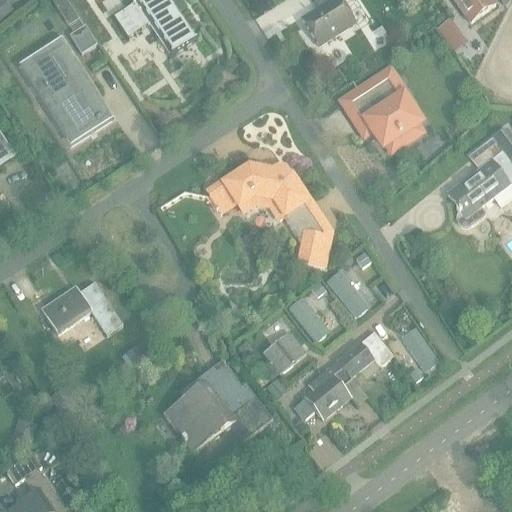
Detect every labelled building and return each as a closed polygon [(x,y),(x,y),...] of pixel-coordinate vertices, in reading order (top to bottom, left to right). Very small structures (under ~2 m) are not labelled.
[(173,57),(194,43),(165,0),(136,0),(132,3),(134,6),(114,19),(128,40),(151,25),(173,57)] [(301,23),(318,50),(354,27),(338,1),(339,0),(320,0),(326,8),(301,23)] [(450,0),(469,26),(494,8),(488,0),(450,0)] [(96,47),(84,28),(69,38),(81,57),(96,47)] [(115,120),(63,39),(62,40),(66,47),(58,52),(57,51),(51,55),(52,56),(32,69),(45,88),(43,89),(47,94),(48,93),(60,112),(59,113),(62,118),(63,117),(76,136),(96,124),(96,125),(102,121),(101,120),(110,115),(114,121),(115,120)] [(386,153),(390,160),(426,137),(421,130),(426,127),(415,111),(417,110),(391,67),(336,102),(363,144),(371,139),(382,155),(386,153)] [(511,187),(511,141),(507,135),(478,156),(487,167),(446,198),(456,212),(455,213),(457,217),(456,220),(455,224),(457,227),(459,230),(462,232),(465,232),(469,230),(481,220),(482,217),(478,211),(511,187)] [(0,166),(12,158),(0,140),(0,166)] [(290,179),(285,178),(286,175),(283,171),(279,170),(275,173),(274,176),(248,170),(235,179),(233,175),(205,193),(208,198),(205,199),(214,213),(217,211),(221,218),(237,208),(242,215),(255,207),(270,210),(278,222),(286,217),(303,243),(300,257),(308,259),(306,267),(322,270),(324,261),(320,260),(326,230),(308,202),(306,203),(290,179)] [(326,286),(355,322),(369,311),(340,274),(326,286)] [(106,340),(122,329),(93,286),(78,297),(74,291),(45,310),(49,316),(43,320),(56,338),(90,315),(106,340)] [(288,312),(316,347),(329,336),(302,301),(288,312)] [(401,342),(425,376),(439,366),(415,332),(401,342)] [(261,358),(278,379),(304,358),(287,337),(261,358)] [(124,358),(132,371),(154,357),(146,344),(124,358)] [(335,368),(349,385),(372,366),(359,349),(335,368)] [(89,391),(76,369),(60,379),(73,400),(89,391)] [(244,389),(240,392),(226,372),(163,419),(192,458),(230,430),(242,447),(271,425),(244,389)] [(304,404),(314,416),(321,425),(349,403),(327,375),(317,383),(322,389),(304,404)] [(304,424),(314,416),(304,404),(294,412),(304,424)] [(67,511),(65,511),(64,511),(38,473),(41,471),(31,456),(5,475),(15,489),(24,483),(34,497),(11,511),(67,511)]
